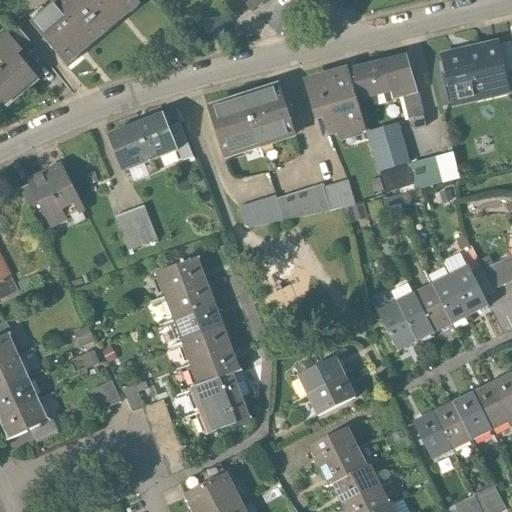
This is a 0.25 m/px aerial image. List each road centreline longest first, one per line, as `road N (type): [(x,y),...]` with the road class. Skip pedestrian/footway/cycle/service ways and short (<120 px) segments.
road 1 (residential): [(0,174),(164,100),(358,27),(465,0)]
road 2 (residential): [(160,511),(130,440),(7,489)]
